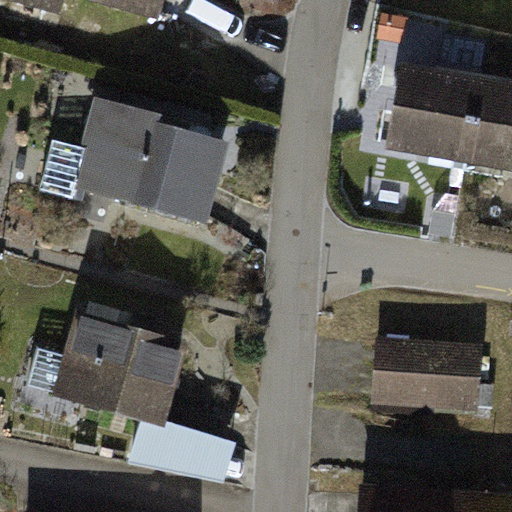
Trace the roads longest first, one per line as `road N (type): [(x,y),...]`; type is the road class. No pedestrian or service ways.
road 1 (residential): [(331,0),(303,131),(297,278)]
road 2 (residential): [(297,278),(287,511)]
road 3 (residential): [(297,278),(440,269),(511,282)]
